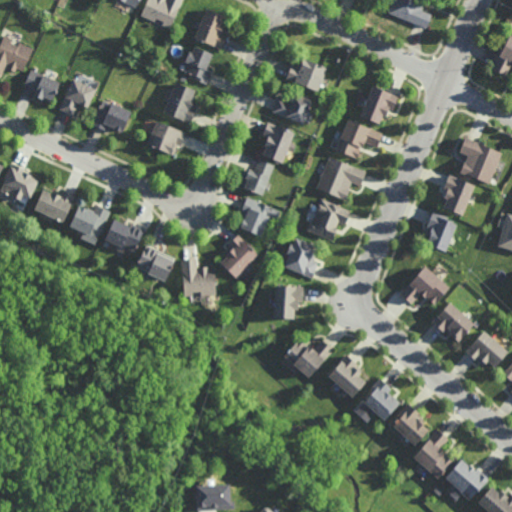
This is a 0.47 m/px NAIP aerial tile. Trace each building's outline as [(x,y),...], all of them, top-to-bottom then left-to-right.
[(183,0),(180,7),(179,7),(169,28),(161,25),(163,21),(156,18),(154,22),(141,15),(147,0),(183,0)] [(427,0),(426,3),(425,2),(422,10),(432,14),(427,28),(389,13),(392,5),(385,3),(386,0),(427,0)] [(221,49),(194,38),(207,8),(227,16),(223,25),(224,26),(221,33),(227,35),(221,49)] [(18,46),(20,42),(34,49),(24,71),(17,68),(15,72),(7,68),(9,65),(7,64),(2,76),(0,74),(0,45),(5,35),(12,39),(10,42),(18,46)] [(511,64),(505,76),(492,69),(493,67),(499,55),(509,35),(511,36),(511,64)] [(213,54),(207,69),(212,71),(207,85),(193,79),(194,75),(184,71),(187,63),(184,62),(189,51),(192,53),(194,46),(213,54)] [(328,68),(318,92),(286,79),(292,65),(298,67),(301,57),(328,68)] [(51,102),(42,98),(42,100),(33,96),(36,90),(25,85),(32,69),(43,75),(60,83),(51,102)] [(88,108),(79,104),(73,115),(60,109),(73,79),(96,89),(88,108)] [(190,124),(163,112),(176,82),(195,90),(192,99),(194,100),(191,107),(196,109),(190,124)] [(392,110),(387,108),(384,117),(381,116),(377,124),(358,116),(371,86),(398,97),(392,110)] [(303,125),(285,117),(272,111),(278,97),(290,102),(294,93),(313,101),(303,125)] [(112,103),(131,112),(121,133),(117,131),(117,130),(114,129),(108,127),(106,131),(92,124),(98,110),(99,110),(104,100),(112,103)] [(378,147),(365,142),(362,149),(360,149),(357,157),(337,149),(348,119),(383,133),(378,147)] [(181,146),(178,145),(174,155),(172,154),(171,155),(151,147),(152,146),(147,145),(157,120),(186,132),(181,146)] [(283,162),(264,154),(267,146),(265,146),(268,138),(263,135),(269,121),(278,125),(277,126),(295,133),(283,162)] [(488,185),(467,176),(466,177),(459,173),(463,162),(465,163),(467,156),(459,152),(465,137),(501,153),(488,185)] [(365,172),(360,186),(351,182),(348,189),(349,190),(345,199),(316,187),(321,176),(320,175),(322,170),(323,170),(329,156),(365,172)] [(270,176),(269,176),(262,194),(242,185),(246,176),(245,176),(249,167),(255,170),(260,158),(275,165),(270,176)] [(26,169),(25,171),(31,173),(30,175),(37,178),(29,196),(22,193),(19,199),(12,195),(11,196),(0,190),(0,187),(10,167),(12,168),(14,163),(26,169)] [(468,200),(466,200),(461,213),(442,205),(444,200),(442,199),(446,190),(443,189),(449,175),(474,185),(468,200)] [(50,191),(51,190),(59,194),(62,189),(75,195),(72,203),(71,203),(62,220),(33,207),(42,187),(50,191)] [(276,220),(268,217),(261,235),(240,227),(243,218),(241,218),(244,211),(241,210),(247,196),(260,201),(260,202),(280,210),(276,220)] [(332,202),(332,201),(342,205),(341,207),(350,210),(345,224),(338,222),(333,234),(334,235),(332,240),(307,229),(311,220),(313,215),(314,216),(321,198),(332,202)] [(86,208),(87,206),(93,209),(96,204),(110,210),(98,236),(88,232),(88,233),(68,223),(78,203),(86,207),(85,207),(86,208)] [(444,250),(424,242),(427,235),(426,234),(428,227),(426,226),(433,210),(448,216),(447,219),(455,222),(444,250)] [(511,248),(497,244),(506,211),(511,212),(511,248)] [(129,224),(130,222),(143,228),(134,250),(104,237),(113,217),(129,224)] [(235,276),(220,260),(226,254),(225,253),(231,247),(227,244),(238,233),(257,254),(235,276)] [(309,242),(310,240),(320,245),(313,261),(317,262),(314,269),(315,269),(311,277),(284,265),(289,253),(286,252),(290,242),(293,243),(296,236),(309,242)] [(164,279),(146,271),(147,270),(135,265),(146,243),(159,249),(159,250),(174,257),(164,279)] [(197,270),(198,270),(198,265),(208,265),(208,269),(214,269),(215,293),(200,294),(200,290),(192,290),(192,295),(183,295),(182,271),(181,258),(196,257),(197,270)] [(434,303),(425,295),(424,296),(420,293),(411,303),(400,293),(409,283),(407,282),(423,264),(448,287),(434,303)] [(302,300),(298,300),(297,307),(294,307),(294,317),(274,316),(275,284),(303,285),(302,300)] [(457,340),(444,330),(443,331),(432,321),(436,315),(448,301),(472,322),(457,340)] [(493,366),(487,360),(483,365),(477,359),(475,361),(464,351),(483,329),(507,350),(493,366)] [(308,345),(308,344),(313,348),(322,338),(333,349),(309,376),(284,354),(299,337),(308,345)] [(352,395),(328,374),(346,353),(358,363),(356,365),(362,370),(361,371),(361,372),(359,374),(366,380),(352,395)] [(511,391),(511,390),(511,388),(511,380),(511,379),(511,380),(502,372),(511,361),(511,391)] [(382,420),(373,412),(374,410),(364,401),(372,391),(369,389),(379,378),(390,387),(387,391),(399,401),(382,420)] [(423,419),(419,423),(425,428),(411,444),(389,424),(390,422),(389,421),(392,417),(394,418),(396,416),(395,414),(406,402),(420,414),(418,415),(423,419)] [(438,448),(442,451),(441,453),(450,461),(435,478),(410,456),(426,438),(426,439),(436,428),(447,438),(438,448)] [(466,465),(467,464),(473,469),(472,470),(473,471),(476,468),(487,478),(476,491),(475,490),(467,500),(457,491),(458,491),(442,477),(458,458),(466,465)] [(231,484),(195,485),(196,510),(231,509),(231,484)] [(496,492),(498,489),(505,495),(507,492),(511,496),(511,508),(508,511),(486,511),(475,502),(489,486),(496,492)]
